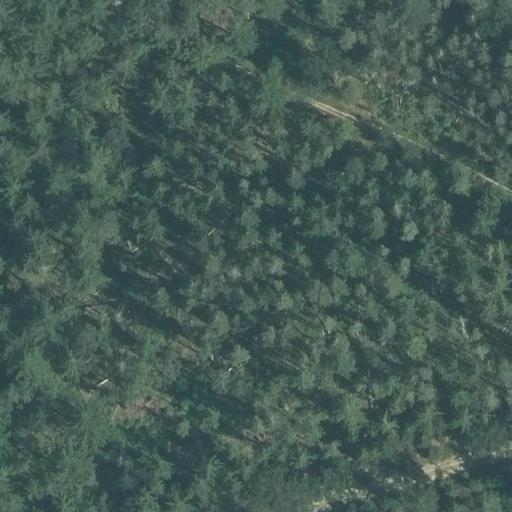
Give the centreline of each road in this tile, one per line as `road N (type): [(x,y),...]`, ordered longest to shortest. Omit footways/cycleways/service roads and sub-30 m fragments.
road 1 (track): [(511,180),(122,0)]
road 2 (track): [(303,511),(511,457)]
